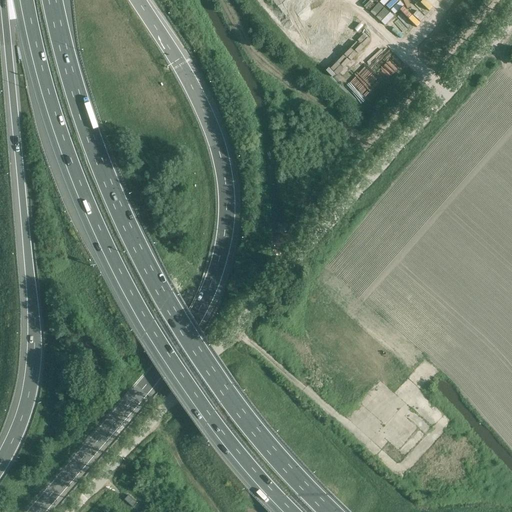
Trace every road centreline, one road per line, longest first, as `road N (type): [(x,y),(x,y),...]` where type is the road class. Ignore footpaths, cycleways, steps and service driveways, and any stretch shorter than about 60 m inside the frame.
road 1 (tertiary): [(65,511),(511,18)]
road 2 (motorway): [(35,511),(175,347),(199,309),(224,234),(216,143),(180,65),(137,0)]
road 3 (motorway): [(329,511),(265,448),(165,301),(83,118),(52,0)]
road 4 (motorway): [(23,0),(56,129),(145,327),(207,420),(287,511)]
road 5 (motorway): [(5,0),(34,343),(21,418),(0,463)]
road 6 (track): [(431,374),(367,444),(232,329)]
road 7 (track): [(349,0),(402,50),(442,8)]
